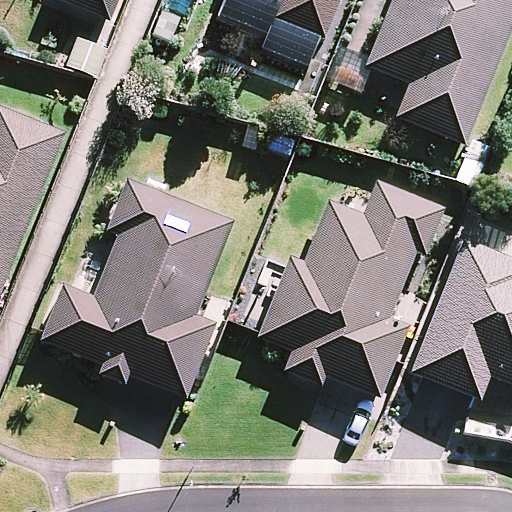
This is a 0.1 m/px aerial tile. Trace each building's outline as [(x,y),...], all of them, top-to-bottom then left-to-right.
[(102,30),(114,0),(45,0),(43,6),(102,30)] [(337,0),(271,0),(279,3),(269,27),(319,47),(337,0)] [(511,20),(511,0),(388,0),(359,74),(403,91),(389,125),(459,153),(511,20)] [(148,42),(164,48),(174,23),(159,17),(148,42)] [(63,72),(90,83),(101,55),(74,44),(63,72)] [(367,82),(330,63),(315,91),(352,110),(367,82)] [(0,285),(59,141),(0,116),(0,285)] [(190,323),(227,230),(121,188),(101,239),(112,243),(88,304),(57,292),(38,339),(34,349),(96,373),(91,383),(118,394),(122,384),(180,406),(198,361),(209,331),(190,323)] [(416,246),(322,209),(297,270),(284,265),(254,338),(251,346),(285,359),(276,380),(315,395),(319,385),(373,407),(390,366),(403,333),(384,326),(416,246)] [(102,255),(73,243),(57,282),(85,294),(102,255)] [(511,268),(458,247),(404,381),(473,409),(483,384),(511,395),(511,268)]
